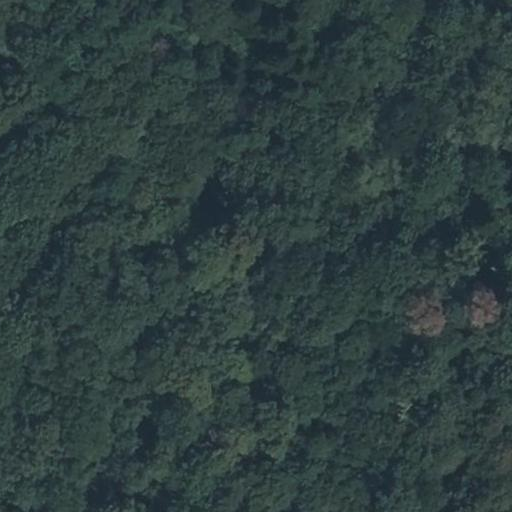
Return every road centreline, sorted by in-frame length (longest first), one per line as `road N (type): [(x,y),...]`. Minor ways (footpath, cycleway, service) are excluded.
road 1 (track): [(234,285),(127,154),(0,49)]
road 2 (track): [(234,285),(297,233),(511,236)]
road 3 (track): [(270,511),(234,285)]
